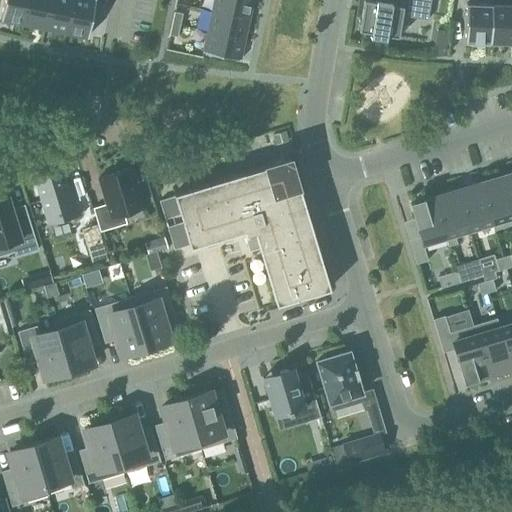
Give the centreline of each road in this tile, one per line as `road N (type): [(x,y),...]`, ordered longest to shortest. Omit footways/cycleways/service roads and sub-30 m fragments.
road 1 (residential): [(0,420),(366,309)]
road 2 (residential): [(366,309),(404,434),(511,402)]
road 3 (residential): [(326,179),(511,126)]
road 4 (residential): [(334,0),(312,126),(326,179)]
road 5 (residential): [(326,179),(366,309)]
